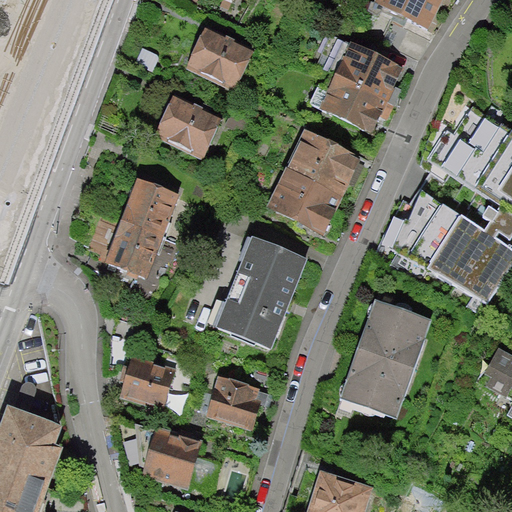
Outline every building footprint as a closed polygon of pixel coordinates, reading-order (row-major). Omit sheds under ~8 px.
[(204,0),(232,11),(236,0),(204,0)] [(447,0),(381,0),(377,8),(431,35),(447,0)] [(254,59),(207,34),(188,70),(236,95),(254,59)] [(403,74),(348,48),(328,90),(320,86),(310,106),(373,137),(403,74)] [(176,101),(157,142),(205,164),(224,124),(176,101)] [(511,131),(465,102),(421,166),(429,172),(412,206),(403,201),(381,238),(375,260),(483,321),(511,272),(511,247),(509,246),(511,241),(511,131)] [(361,161),(304,134),(267,213),(324,239),(361,161)] [(139,183),(106,265),(147,282),(178,198),(139,183)] [(306,265),(250,241),(215,334),(274,354),(306,265)] [(431,325),(377,307),(343,407),(397,426),(431,325)] [(511,359),(497,351),(480,387),(511,404),(511,409),(507,420),(511,422),(511,359)] [(178,370),(132,358),(120,397),(165,413),(178,370)] [(266,396),(218,383),(207,423),(256,436),(266,396)] [(40,511),(69,437),(10,414),(0,442),(0,511),(40,511)] [(203,446),(158,432),(142,481),(187,496),(203,446)] [(369,511),(374,496),(320,479),(309,511),(369,511)]
